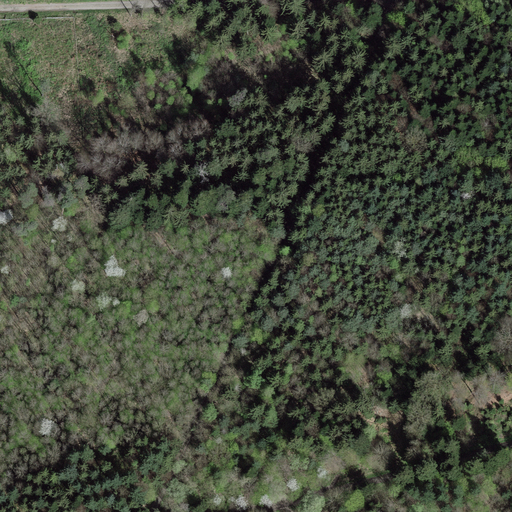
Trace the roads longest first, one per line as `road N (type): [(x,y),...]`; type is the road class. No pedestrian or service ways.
road 1 (track): [(511,441),(249,511),(158,511),(396,0)]
road 2 (track): [(238,0),(0,8)]
